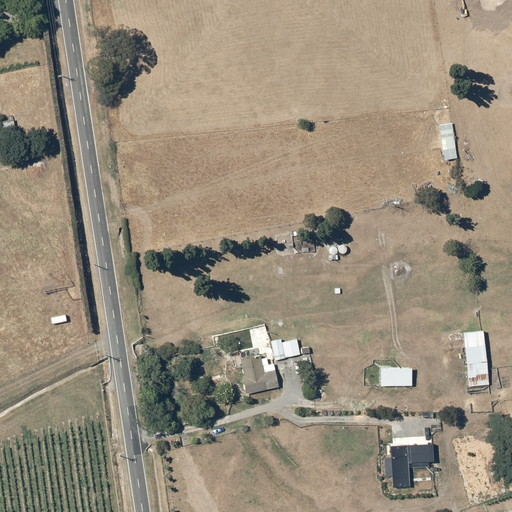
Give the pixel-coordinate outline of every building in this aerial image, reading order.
[(15,133),(14,122),(2,122),(3,134),(15,133)] [(261,237),(249,239),(249,246),(262,244),(261,237)] [(315,238),(277,243),(278,249),(315,244),(315,238)] [(489,385),(484,331),(465,332),(469,386),(489,385)] [(275,360),(310,353),(309,345),(299,347),(297,338),(282,341),(281,339),(271,341),(275,360)] [(267,357),(261,358),(260,352),(237,357),(232,358),(235,367),(241,366),(247,394),(280,387),(275,363),(268,364),(267,357)] [(412,386),(413,369),(382,368),(382,370),(364,369),(363,385),(412,386)]
